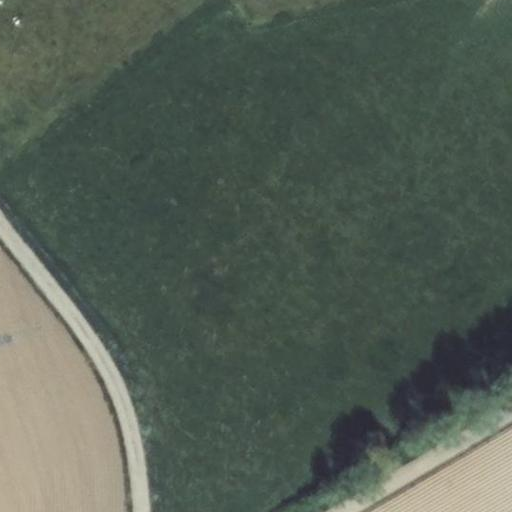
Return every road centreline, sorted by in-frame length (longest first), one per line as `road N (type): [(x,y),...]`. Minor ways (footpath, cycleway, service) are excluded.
road 1 (track): [(0,222),(97,351),(127,414),(142,511)]
road 2 (track): [(341,511),(511,409)]
